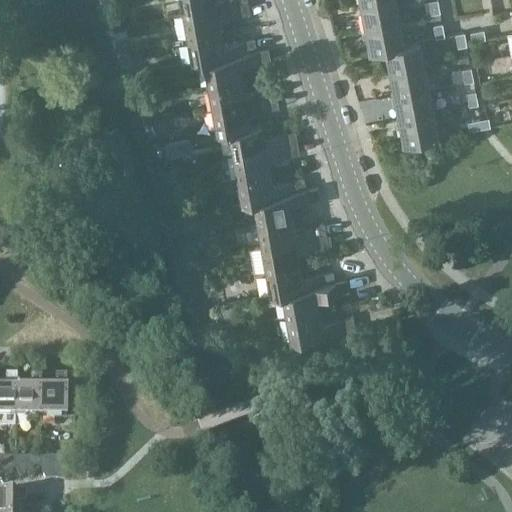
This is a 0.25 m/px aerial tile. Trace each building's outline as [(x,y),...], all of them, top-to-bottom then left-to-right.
[(179,0),(182,13),(246,2),(245,0),(179,0)] [(398,20),(393,0),(374,0),(359,3),(364,26),(398,20)] [(439,11),(436,0),(427,0),(430,13),(439,11)] [(186,37),(220,31),(218,18),(248,13),(246,2),(182,13),(186,37)] [(402,43),(398,20),(364,26),(369,50),(383,47),(402,43)] [(443,35),(441,22),(432,24),(434,37),(443,35)] [(482,28),(469,31),(471,40),(484,37),(482,28)] [(222,43),(220,31),(186,37),(191,61),(203,59),(255,50),(253,38),(222,43)] [(463,31),(454,33),(456,46),(465,44),(463,31)] [(383,47),(388,70),(422,64),(417,40),(402,43),(383,47)] [(267,48),(255,50),(203,59),(207,84),(240,78),(238,65),(269,59),(267,48)] [(422,64),(388,70),(393,94),(427,87),(422,64)] [(469,65),(461,66),(463,80),(471,78),(469,65)] [(207,84),(211,108),(276,96),(274,85),(243,91),(240,78),(207,84)] [(431,110),(427,87),(393,94),(397,117),(431,110)] [(473,88),(465,90),(468,103),(476,102),(473,88)] [(276,96),(211,108),(216,131),(227,129),(250,124),(248,112),(278,107),(276,96)] [(436,135),(431,110),(397,117),(402,141),(436,135)] [(479,118),(466,121),(468,129),(480,126),(479,118)] [(261,122),(250,124),(227,129),(231,153),(296,141),(294,130),(263,136),(261,122)] [(236,176),(270,169),(268,158),(298,152),(296,141),(231,153),(236,176)] [(240,201),(252,198),(305,188),(302,175),(272,181),(270,169),(236,176),(240,201)] [(256,221),(290,215),(288,203),(318,198),(316,186),(305,188),(252,198),(256,221)] [(256,221),(260,245),(325,233),(323,221),(292,227),(290,215),(256,221)] [(325,233),(260,245),(264,268),(298,262),(296,250),(327,245),(325,233)] [(269,294),(281,292),(280,290),(333,281),(331,268),(301,274),(298,262),(264,268),(269,294)] [(280,290),(281,292),(285,315),(319,309),(316,296),(347,291),(345,279),(333,281),(280,290)] [(321,322),(319,309),(285,315),(289,339),(354,327),(352,316),(321,322)] [(0,382),(0,417),(15,418),(15,383),(15,380),(3,380),(3,383),(0,382)] [(28,383),(15,383),(15,418),(40,418),(40,383),(40,380),(29,380),(28,383)] [(54,383),(40,383),(40,418),(65,418),(65,380),(54,380),(54,383)] [(0,476),(14,470),(15,458),(0,457),(0,476)] [(15,458),(14,470),(19,480),(39,470),(40,458),(15,458)] [(65,458),(40,458),(39,470),(44,480),(64,480),(65,458)] [(0,496),(0,511),(22,511),(22,508),(25,508),(25,497),(0,496)]
